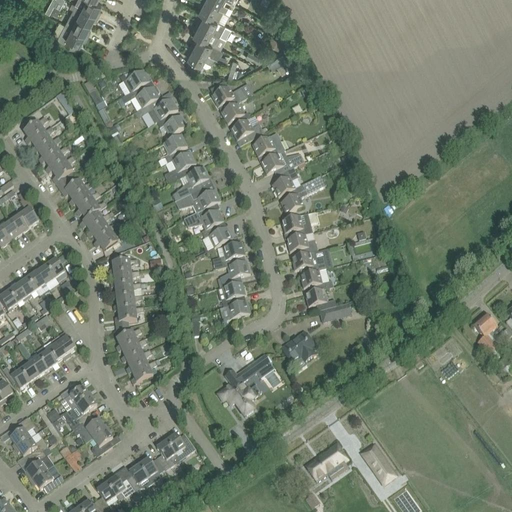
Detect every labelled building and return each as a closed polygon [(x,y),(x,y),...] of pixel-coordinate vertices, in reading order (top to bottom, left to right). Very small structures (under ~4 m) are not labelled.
[(77,0),(75,5),(99,17),(101,12),(99,11),(100,8),(102,5),(96,3),(91,0),(77,0)] [(202,0),(202,1),(226,13),(228,8),(224,5),(226,0),(225,0),(202,0)] [(199,13),(204,15),(218,22),(224,26),(225,26),(230,16),(225,13),(226,13),(202,1),(200,3),(199,6),(202,7),(199,13)] [(72,3),(70,8),(73,9),(70,15),(91,26),(93,21),(96,22),(97,20),(99,17),(75,5),(72,3)] [(65,25),(88,37),(91,32),(88,31),(89,30),(91,26),(70,15),(65,25)] [(196,24),(220,37),(226,40),(232,29),(226,26),(225,26),(224,26),(218,22),(204,15),(203,19),(202,20),(199,19),(196,24)] [(278,15),(274,18),(279,25),(280,24),(283,21),(278,15)] [(193,36),(199,39),(199,38),(207,43),(207,42),(213,45),(215,46),(220,37),(196,24),(194,28),(193,29),(196,30),(193,36)] [(59,36),(57,40),(63,44),(64,45),(75,51),(78,45),(80,46),(83,41),(85,43),(85,42),(88,37),(65,25),(59,36)] [(278,33),(275,39),(283,44),(286,39),(287,37),(278,33)] [(193,42),(191,47),(214,59),(225,65),(228,59),(221,57),(222,57),(224,51),(221,50),(220,49),(215,46),(213,45),(207,42),(207,43),(199,38),(199,39),(196,43),(193,42)] [(284,51),(290,48),(283,44),(275,39),(273,38),(269,46),(279,51),(280,49),(284,51)] [(191,60),(187,67),(198,73),(202,66),(206,68),(210,67),(212,65),(214,59),(191,47),(188,52),(191,53),(190,54),(188,59),(191,60)] [(257,64),(260,59),(249,52),(246,58),(257,64)] [(297,65),(289,67),(290,73),(299,71),(297,65)] [(237,79),(239,71),(235,70),(236,70),(231,68),(227,80),(232,81),(234,77),(237,79)] [(124,84),(119,86),(126,98),(142,89),(150,84),(144,72),(134,78),(128,81),(124,84)] [(311,87),(305,91),(308,97),(315,94),(311,87)] [(126,98),(122,99),(126,105),(131,102),(137,113),(140,111),(160,100),(157,96),(159,95),(156,89),(154,90),(153,89),(145,94),(142,89),(126,98)] [(229,89),(212,98),(219,110),(227,105),(230,110),(238,106),(239,106),(242,104),(248,100),(242,90),(242,89),(232,95),(229,89)] [(102,99),(100,100),(96,91),(90,95),(97,108),(99,112),(107,107),(102,99)] [(160,100),(140,111),(144,117),(148,115),(154,125),(157,124),(169,117),(170,117),(178,112),(172,100),(163,106),(160,100)] [(230,110),(222,115),(228,126),(235,122),(237,121),(240,126),(240,127),(251,120),(248,115),(245,117),(239,106),(238,106),(230,110)] [(188,129),(181,117),(173,122),(170,117),(169,117),(157,124),(161,130),(164,128),(170,139),(188,129)] [(238,128),(231,131),(232,132),(238,143),(246,138),(250,144),(258,139),(265,135),(263,131),(261,129),(259,125),(255,119),(255,118),(251,120),(240,127),(240,126),(238,128)] [(45,119),(24,134),(28,140),(25,142),(28,146),(31,144),(46,133),(42,128),(44,127),(45,125),(48,123),(45,119)] [(113,137),(120,133),(116,126),(109,131),(113,137)] [(46,133),(31,144),(32,145),(35,150),(32,152),(35,156),(38,154),(53,143),(49,138),(51,137),(52,135),(55,133),(53,130),(52,129),(46,133)] [(262,143),(253,147),(258,159),(259,159),(268,155),(270,160),(284,154),(286,153),(281,143),(277,135),(270,139),(262,143)] [(188,149),(182,136),(164,145),(169,157),(165,159),(169,165),(172,163),(181,159),(181,158),(179,153),(188,149)] [(89,138),(84,141),(88,147),(93,144),(89,138)] [(53,143),(38,154),(39,155),(42,160),(39,162),(42,166),(45,164),(60,153),(56,148),(58,147),(59,145),(62,143),(60,141),(59,139),(53,143)] [(60,153),(45,164),(47,166),(49,169),(46,171),(49,176),(52,174),(66,163),(63,158),(65,156),(66,155),(69,152),(68,151),(66,149),(66,148),(60,153)] [(177,183),(186,178),(190,176),(187,170),(196,166),(190,154),(181,158),(181,159),(172,163),(176,171),(165,177),(170,186),(177,183)] [(270,160),(261,165),(267,177),(274,173),(276,172),(279,178),(291,172),(294,170),(298,168),(305,165),(302,159),(296,162),(294,157),(287,159),(284,154),(270,160)] [(66,163),(52,174),(54,177),(56,179),(53,181),(59,190),(69,183),(76,178),(73,173),(74,173),(70,167),(71,166),(72,165),(75,163),(75,162),(72,158),(66,163)] [(159,163),(161,168),(168,165),(165,160),(159,163)] [(350,166),(341,171),(344,178),(353,173),(350,166)] [(176,204),(204,191),(201,185),(210,181),(204,169),(190,176),(186,178),(189,184),(173,198),(176,204)] [(280,184),(273,187),(279,199),(287,195),(296,191),(296,190),(292,183),(297,180),(299,179),(294,170),(291,172),(279,178),(281,183),(280,184)] [(288,201),(281,205),(287,216),(296,212),(304,208),(300,200),(308,197),(326,187),(321,178),(303,187),(301,188),(296,190),(296,191),(287,195),(290,200),(288,201)] [(69,183),(59,190),(66,199),(68,197),(69,198),(72,202),(88,192),(94,188),(91,184),(88,186),(86,187),(84,188),(84,187),(80,182),(73,188),(69,183)] [(2,191),(5,195),(6,194),(14,188),(11,183),(7,185),(1,189),(2,191)] [(207,210),(207,211),(221,204),(216,192),(206,196),(204,191),(176,204),(179,211),(193,208),(197,215),(203,212),(207,210)] [(9,201),(16,196),(14,192),(7,197),(9,201)] [(72,202),(70,204),(72,209),(75,207),(77,208),(79,212),(94,202),(101,198),(98,194),(95,196),(94,196),(93,196),(91,198),(88,192),(72,202)] [(30,230),(39,223),(31,211),(33,209),(23,194),(18,198),(21,203),(20,204),(26,213),(20,217),(30,230)] [(79,212),(76,214),(79,218),(82,216),(84,219),(86,222),(99,214),(102,212),(101,212),(107,208),(105,205),(104,204),(102,206),(100,206),(98,207),(94,202),(79,212)] [(206,232),(215,228),(225,223),(219,212),(209,216),(207,211),(207,210),(203,212),(197,215),(184,221),(188,229),(203,226),(206,232)] [(86,222),(80,226),(83,230),(86,228),(89,232),(90,234),(105,224),(112,219),(115,218),(112,214),(109,216),(109,215),(106,218),(104,218),(102,219),(99,214),(86,222)] [(292,220),(282,223),(286,236),(295,233),(297,239),(309,236),(310,236),(313,235),(312,228),(308,216),(301,218),(292,220)] [(20,237),(30,230),(20,217),(11,223),(20,237)] [(11,243),(20,237),(11,223),(2,230),(11,243)] [(90,234),(87,236),(90,240),(93,238),(96,242),(97,244),(112,234),(119,229),(117,228),(116,225),(112,228),(111,228),(109,229),(105,224),(90,234)] [(218,233),(215,228),(206,232),(202,234),(205,240),(209,238),(215,250),(233,241),(227,229),(218,233)] [(0,247),(2,250),(11,243),(2,230),(0,231),(0,247)] [(97,244),(94,246),(97,250),(100,248),(105,254),(119,244),(121,242),(126,239),(123,235),(119,237),(117,238),(116,239),(112,234),(97,244)] [(297,239),(287,241),(290,254),(300,252),(301,257),(302,258),(315,254),(318,253),(313,235),(310,236),(309,236),(297,239)] [(213,261),(216,272),(228,269),(228,268),(237,266),(236,260),(246,257),(242,244),(223,249),(225,258),(213,261)] [(377,251),(374,252),(376,258),(379,257),(387,255),(385,249),(377,251)] [(299,258),(292,260),(295,273),(300,272),(305,270),(306,276),(323,272),(326,271),(327,271),(324,260),(317,261),(315,254),(302,258),(301,257),(299,258)] [(65,256),(57,261),(61,267),(68,261),(65,256)] [(57,261),(51,265),(49,263),(45,266),(56,280),(66,274),(61,267),(57,261)] [(111,277),(114,277),(132,274),(131,268),(133,268),(135,267),(139,266),(138,261),(113,264),(113,272),(110,272),(111,277)] [(161,261),(150,262),(151,271),(162,270),(161,261)] [(230,275),(220,279),(223,289),(243,284),(241,278),(251,276),(247,263),(246,263),(237,266),(228,268),(228,269),(230,275)] [(56,280),(45,266),(42,268),(43,270),(38,274),(37,273),(47,287),(56,280)] [(302,277),(301,278),(304,290),(311,288),(314,288),(315,294),(324,292),(328,291),(334,289),(332,283),(329,283),(326,271),(323,272),(306,276),(302,277)] [(43,290),(47,287),(37,273),(28,280),(37,293),(42,289),(43,290)] [(112,289),(116,289),(133,286),(132,280),(134,280),(136,279),(140,278),(140,273),(132,274),(114,277),(115,284),(111,284),(112,289)] [(28,301),(32,298),(31,297),(37,293),(28,280),(18,286),(28,301)] [(69,299),(76,294),(71,287),(68,282),(61,287),(67,296),(69,299)] [(226,302),(222,303),(224,310),(228,309),(228,308),(238,306),(238,305),(236,300),(245,298),(246,297),(243,284),(223,289),(226,302)] [(113,301),(117,301),(135,298),(134,292),(136,291),(138,290),(142,290),(141,285),(133,286),(116,289),(116,296),(113,296),(113,301)] [(397,285),(390,287),(392,293),(398,292),(397,285)] [(24,304),(28,301),(18,286),(9,293),(18,306),(23,303),(24,304)] [(188,297),(195,296),(194,287),(187,288),(188,297)] [(313,294),(306,296),(309,309),(316,307),(319,306),(320,313),(337,308),(335,302),(327,304),(324,292),(315,294),(313,294)] [(0,300),(9,314),(13,311),(12,310),(18,306),(9,293),(0,299),(0,300)] [(115,313),(118,313),(136,310),(135,304),(137,303),(139,302),(143,302),(142,297),(135,298),(117,301),(118,307),(114,308),(115,313)] [(52,306),(50,303),(46,306),(48,309),(50,312),(57,308),(55,304),(52,306)] [(224,310),(220,311),(223,324),(231,322),(231,321),(251,316),(247,303),(246,303),(238,305),(238,306),(228,308),(228,309),(224,310)] [(337,308),(320,313),(323,325),(333,322),(335,322),(334,319),(351,315),(349,305),(337,308)] [(117,332),(129,329),(129,323),(138,322),(137,315),(139,315),(141,314),(145,314),(144,309),(136,310),(118,313),(119,319),(116,320),(117,332)] [(498,339),(493,333),(498,328),(487,315),(474,327),(484,339),(478,344),(489,357),(494,362),(500,357),(496,352),(511,338),(511,335),(508,331),(498,339)] [(29,322),(32,325),(38,321),(36,317),(33,319),(29,322)] [(25,330),(32,325),(29,322),(23,327),(25,330)] [(193,339),(200,338),(198,323),(191,324),(193,339)] [(120,348),(117,349),(119,354),(122,352),(138,344),(136,339),(137,338),(139,336),(142,335),(140,330),(133,333),(132,334),(129,329),(117,332),(120,339),(117,341),(120,348)] [(8,342),(15,337),(12,334),(6,339),(8,342)] [(305,364),(316,356),(313,352),(316,350),(305,334),(281,351),(292,366),(302,359),(305,364)] [(19,344),(26,339),(23,335),(16,340),(19,344)] [(59,338),(55,341),(58,345),(65,354),(67,358),(68,357),(69,359),(72,357),(71,355),(77,351),(68,338),(62,342),(59,338)] [(0,344),(2,347),(8,342),(6,339),(0,342),(0,344)] [(54,348),(48,351),(49,352),(58,364),(63,360),(64,362),(67,360),(66,358),(67,358),(65,354),(58,345),(55,341),(51,344),(54,348)] [(125,359),(122,360),(124,365),(127,363),(143,355),(141,350),(142,349),(144,347),(147,346),(145,341),(138,344),(122,352),(125,359)] [(22,345),(18,348),(27,361),(31,358),(22,345)] [(49,372),(58,365),(48,351),(44,354),(45,355),(40,359),(49,372)] [(130,369),(127,371),(129,376),(132,374),(148,366),(146,360),(148,360),(149,358),(152,356),(150,352),(143,355),(127,363),(130,369)] [(265,357),(249,369),(255,376),(257,375),(261,381),(266,378),(274,372),(275,371),(265,357)] [(509,380),(511,377),(511,362),(510,365),(505,358),(498,364),(503,370),(502,370),(497,365),(494,368),(505,381),(508,378),(509,380)] [(49,372),(40,359),(35,362),(34,361),(30,364),(39,378),(49,372)] [(135,380),(132,382),(134,387),(154,377),(151,371),(152,370),(154,369),(157,367),(161,366),(159,361),(155,363),(148,366),(132,374),(135,380)] [(30,385),(39,378),(30,364),(26,367),(26,368),(21,371),(30,385)] [(30,385),(21,371),(16,375),(13,371),(11,373),(8,368),(3,372),(13,386),(16,385),(21,391),(30,385)] [(226,390),(218,395),(223,403),(226,400),(230,405),(234,403),(236,406),(245,418),(255,411),(251,404),(255,400),(262,395),(257,387),(250,392),(249,393),(247,391),(244,386),(243,385),(250,380),(244,372),(237,377),(234,372),(225,378),(231,386),(230,387),(226,390)] [(0,396),(5,404),(9,401),(8,399),(13,395),(4,382),(0,384),(0,396)] [(80,391),(76,386),(61,396),(72,411),(93,397),(90,393),(88,394),(84,388),(80,391)] [(67,415),(63,418),(70,427),(74,432),(81,427),(92,419),(88,414),(97,407),(93,402),(95,400),(93,397),(72,411),(68,414),(67,415)] [(52,424),(60,418),(55,410),(47,416),(52,424)] [(96,424),(92,419),(81,427),(74,432),(77,438),(80,436),(86,445),(93,440),(109,429),(106,426),(104,427),(100,421),(96,424)] [(16,451),(31,440),(27,434),(35,428),(28,420),(11,432),(15,437),(11,440),(15,446),(13,447),(16,451)] [(97,459),(113,449),(109,443),(113,440),(109,435),(111,433),(109,429),(93,440),(98,446),(93,450),(92,452),(94,455),(97,459)] [(291,469),(340,443),(333,429),(284,455),(291,469)] [(31,440),(16,451),(18,455),(20,453),(23,457),(24,459),(28,456),(32,461),(44,453),(48,450),(49,449),(43,440),(43,441),(38,435),(37,436),(31,440)] [(53,436),(47,440),(52,447),(58,443),(53,436)] [(179,440),(176,436),(171,440),(169,438),(165,441),(176,457),(177,456),(180,461),(186,457),(187,458),(196,452),(185,436),(179,440)] [(166,473),(175,467),(171,460),(176,457),(165,441),(162,444),(163,446),(157,450),(162,457),(157,461),(165,472),(166,472),(166,473)] [(317,460),(306,469),(317,485),(328,477),(332,482),(339,477),(346,472),(342,467),(345,465),(349,462),(343,454),(343,453),(338,445),(330,451),(331,452),(325,456),(324,454),(319,458),(319,459),(317,460)] [(378,459),(370,465),(375,472),(374,473),(384,488),(399,477),(376,446),(371,449),(378,459)] [(356,448),(347,455),(355,465),(364,459),(356,448)] [(78,451),(72,455),(76,461),(80,458),(82,457),(78,451)] [(27,473),(25,474),(29,480),(31,484),(47,472),(54,468),(47,458),(44,453),(32,461),(27,465),(31,470),(27,473)] [(72,455),(66,460),(71,467),(77,463),(76,461),(72,455)] [(142,463),(138,465),(149,481),(152,486),(160,481),(160,476),(165,472),(157,461),(152,465),(149,460),(143,465),(142,463)] [(152,486),(149,481),(138,465),(134,468),(135,470),(130,474),(132,478),(127,482),(135,493),(139,499),(143,496),(139,491),(140,490),(141,491),(146,491),(152,486)] [(51,478),(47,472),(31,484),(34,488),(36,486),(40,492),(44,489),(48,494),(59,486),(65,483),(63,480),(63,478),(61,476),(58,475),(56,475),(54,477),(51,478)] [(195,472),(191,475),(195,480),(199,477),(195,472)] [(122,486),(117,478),(111,482),(109,480),(106,483),(116,498),(122,494),(126,500),(135,493),(127,482),(122,486)] [(103,511),(109,511),(111,511),(106,505),(116,498),(106,483),(102,486),(103,488),(97,492),(103,499),(97,503),(103,511)] [(0,511),(11,511),(14,510),(11,507),(9,508),(5,502),(0,505),(0,511)] [(92,507),(89,503),(83,507),(82,505),(78,507),(81,511),(103,511),(97,503),(92,507)]
